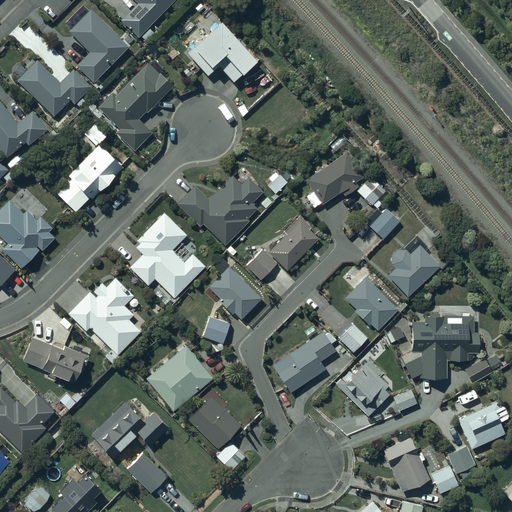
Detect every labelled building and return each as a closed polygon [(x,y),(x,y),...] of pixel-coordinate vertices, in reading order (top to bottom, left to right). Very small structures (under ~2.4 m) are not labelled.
[(139,41),(179,0),(131,0),(115,17),(139,41)] [(90,54),(77,69),(96,85),(129,48),(88,11),(67,34),(90,54)] [(222,25),(186,58),(207,81),(220,69),(233,83),(256,62),(222,25)] [(60,85),(36,65),(19,85),(54,116),(68,101),(77,109),(95,87),(74,69),(60,85)] [(172,87),(147,65),(116,99),(112,96),(99,110),(119,128),(112,136),(133,155),(153,134),(140,122),(172,87)] [(27,157),(52,136),(33,113),(17,126),(0,106),(0,158),(3,162),(19,148),(27,157)] [(95,121),(84,131),(95,142),(106,132),(95,121)] [(100,146),(70,181),(58,193),(78,210),(89,197),(97,203),(127,169),(100,146)] [(366,179),(348,153),(303,184),(321,210),(347,192),(350,197),(357,192),(353,187),(366,179)] [(0,183),(9,175),(0,166),(0,183)] [(269,178),(266,181),(276,191),(288,180),(280,172),(279,173),(276,169),(268,177),(269,178)] [(262,190),(248,177),(243,183),(232,173),(209,199),(194,186),(179,202),(225,243),(259,206),(252,201),(262,190)] [(386,195),(370,181),(357,195),(373,209),(386,195)] [(22,215),(8,200),(0,207),(0,234),(7,242),(1,248),(22,268),(54,237),(48,231),(52,227),(40,215),(34,217),(27,210),(22,215)] [(400,225),(385,211),(368,229),(383,243),(400,225)] [(198,248),(164,215),(130,251),(137,258),(126,270),(147,290),(153,284),(173,303),(206,269),(191,256),(198,248)] [(287,274),(317,243),(298,225),(268,256),(287,274)] [(0,280),(0,281),(15,266),(0,250),(0,280)] [(440,270),(420,250),(411,258),(406,253),(399,253),(391,259),(391,267),(396,272),(388,279),(408,300),(440,270)] [(277,267),(263,254),(247,270),(261,283),(277,267)] [(261,302),(229,271),(209,290),(221,303),(219,305),(233,319),(235,317),(240,323),(261,302)] [(398,313),(364,279),(343,301),(355,313),(353,315),(368,329),(370,327),(378,334),(398,313)] [(132,299),(115,283),(107,291),(102,286),(93,294),(97,298),(95,300),(90,295),(69,317),(86,334),(90,330),(117,356),(139,335),(127,323),(133,316),(124,307),(132,299)] [(476,333),(477,320),(429,318),(427,324),(412,324),(411,353),(399,360),(411,383),(420,378),(421,381),(449,382),(450,366),(472,367),(472,357),(482,357),(483,333),(476,333)] [(223,347),(230,328),(209,321),(202,340),(223,347)] [(367,340),(352,325),(337,341),(352,356),(367,340)] [(399,325),(386,332),(391,341),(404,333),(399,325)] [(51,342),(33,334),(23,357),(50,369),(51,367),(68,374),(68,376),(74,379),(79,367),(82,368),(89,353),(65,343),(63,346),(52,341),(51,342)] [(325,372),(306,345),(273,368),(291,395),(325,372)] [(145,383),(173,416),(213,383),(185,350),(145,383)] [(496,352),(487,358),(493,368),(502,362),(496,352)] [(388,389),(364,366),(337,393),(367,422),(389,399),(384,394),(388,389)] [(0,439),(21,461),(50,432),(45,427),(55,416),(37,397),(24,410),(1,388),(0,389),(0,439)] [(418,407),(412,392),(393,400),(398,415),(418,407)] [(240,429),(209,399),(186,422),(217,452),(240,429)] [(502,409),(500,404),(460,421),(474,451),(508,436),(503,424),(511,420),(506,407),(502,409)] [(149,450),(168,431),(152,416),(143,425),(125,406),(93,438),(114,459),(136,437),(149,450)] [(400,495),(429,482),(410,439),(381,452),(400,495)] [(247,459),(231,443),(217,459),(233,474),(247,459)] [(477,467),(468,449),(448,458),(457,476),(477,467)] [(151,494),(166,479),(142,455),(127,471),(151,494)] [(441,497),(460,488),(452,469),(432,478),(441,497)] [(93,499),(101,492),(84,476),(77,484),(72,479),(59,493),(63,499),(49,510),(50,511),(90,511),(97,505),(93,499)] [(30,491),(26,501),(34,509),(45,501),(50,492),(41,484),(30,491)] [(423,511),(424,507),(403,502),(401,511),(423,511)] [(380,511),(373,503),(362,511),(380,511)]
